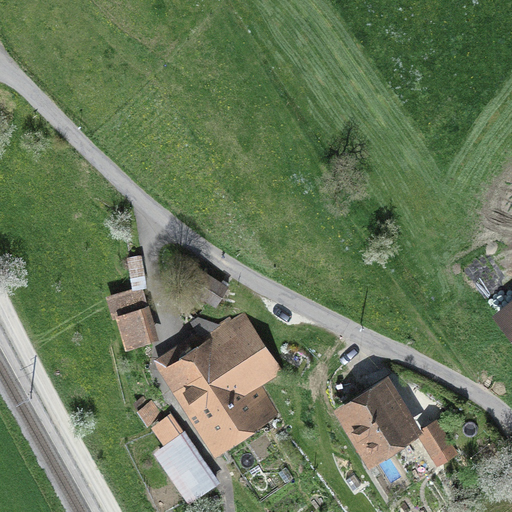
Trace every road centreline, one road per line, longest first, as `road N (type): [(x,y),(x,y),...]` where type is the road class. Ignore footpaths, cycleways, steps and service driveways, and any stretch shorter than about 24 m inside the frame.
road 1 (residential): [(511,418),(246,276),(168,224),(0,61)]
road 2 (unclassified): [(115,511),(0,299)]
